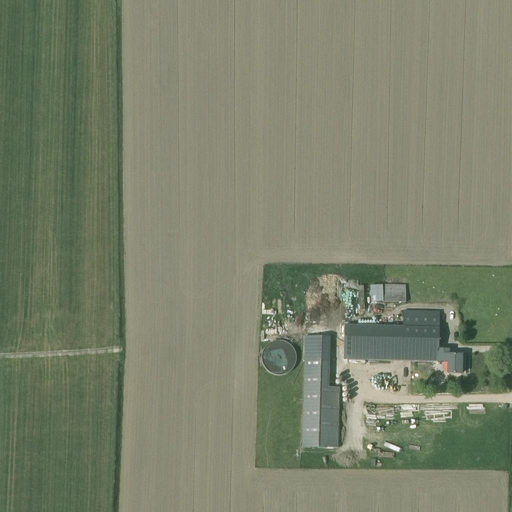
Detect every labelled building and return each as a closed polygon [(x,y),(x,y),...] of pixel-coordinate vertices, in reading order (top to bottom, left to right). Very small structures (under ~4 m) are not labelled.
[(357,286),(358,310),(366,310),(365,298),(383,297),(382,285),(357,286)] [(405,285),(384,285),(384,302),(405,302),(405,285)] [(461,355),(449,355),(439,355),(440,312),(403,311),(403,327),(386,327),(385,337),(348,337),(347,358),(402,360),(402,362),(439,363),(439,362),(448,363),(448,373),(461,373),(461,355)] [(302,448),(327,449),(338,449),(340,388),(328,388),(330,338),(305,337),(302,448)] [(275,378),(290,375),(295,369),(297,360),(294,352),(287,346),(281,344),(273,345),(267,349),(263,357),(262,366),(266,372),(275,378)]
